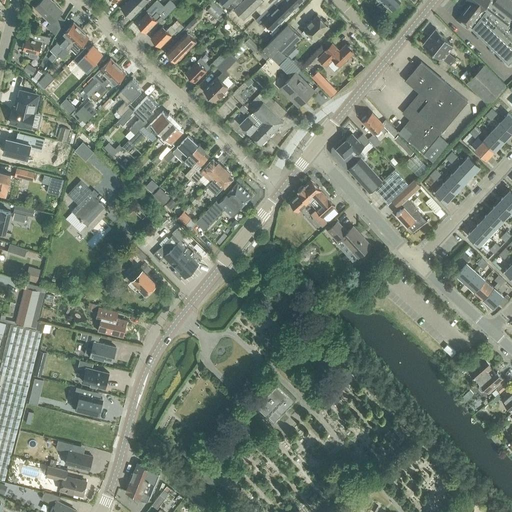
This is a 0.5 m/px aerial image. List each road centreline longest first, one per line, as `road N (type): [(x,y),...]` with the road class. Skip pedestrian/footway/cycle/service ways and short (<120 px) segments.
road 1 (tertiary): [(102,511),(143,372),(278,193)]
road 2 (residential): [(278,193),(79,0)]
road 3 (residential): [(416,261),(312,151)]
road 4 (residential): [(416,261),(511,163)]
road 5 (residential): [(351,101),(317,116),(298,136),(279,165),(278,193)]
